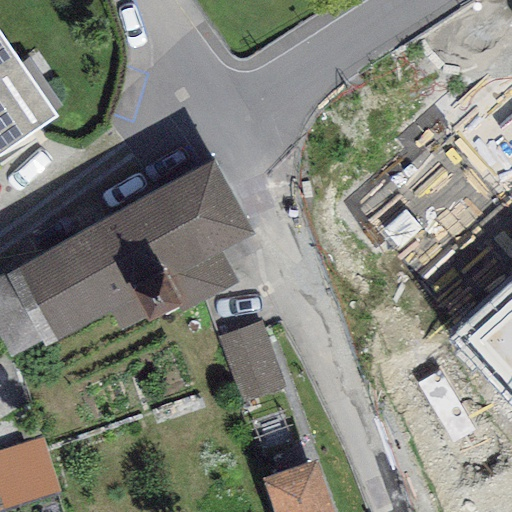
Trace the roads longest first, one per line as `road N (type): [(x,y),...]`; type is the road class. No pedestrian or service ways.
road 1 (residential): [(392,511),(223,107)]
road 2 (residential): [(223,107),(0,260)]
road 3 (residential): [(223,107),(160,0)]
